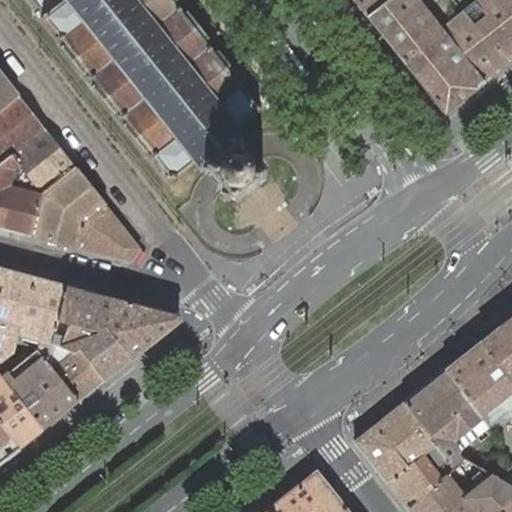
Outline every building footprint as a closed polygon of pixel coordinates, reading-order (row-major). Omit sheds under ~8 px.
[(165,174),(167,178),(170,176),(172,179),(176,176),(174,173),(192,160),(196,165),(202,166),(205,170),(208,168),(209,169),(210,168),(212,170),(213,169),(219,176),(225,184),(224,185),(225,187),(224,188),(225,189),(221,192),(228,202),(234,197),(239,193),(235,188),(245,181),(254,174),(258,178),(262,175),(268,170),(261,161),(256,164),(256,163),(255,164),(253,162),(252,163),(245,154),(240,148),(242,147),(240,145),(240,144),(240,143),(243,141),(240,137),(241,131),(236,125),(254,111),(256,114),(259,111),(257,108),(260,106),(257,103),(254,105),(252,103),(251,104),(241,91),(242,90),(241,88),(243,86),(240,82),(237,84),(233,79),(238,76),(217,50),(212,53),(208,48),(211,46),(208,43),(205,45),(202,40),(206,36),(186,11),(181,15),(177,10),(180,7),(177,4),(174,6),(170,1),(171,0),(31,0),(42,13),(43,15),(40,17),(42,20),(45,18),(58,34),(55,37),(58,40),(61,38),(65,43),(60,46),(80,72),(85,68),(89,73),(86,75),(89,79),(92,77),(96,82),(91,85),(112,111),(116,107),(121,113),(118,114),(120,118),(123,116),(127,121),(122,124),(143,150),(147,147),(151,152),(148,154),(151,157),(154,155),(156,158),(157,157),(167,169),(166,170),(167,172),(165,174)] [(353,0),(365,15),(383,0),(353,0)] [(511,7),(506,0),(383,0),(365,15),(442,112),(482,81),(511,56),(511,7)] [(0,108),(18,95),(6,80),(0,83),(0,108)] [(43,127),(18,95),(0,108),(0,160),(10,154),(43,127)] [(74,166),(43,127),(10,154),(0,160),(0,227),(29,235),(74,166)] [(105,205),(74,166),(29,235),(77,247),(84,222),(105,205)] [(84,222),(77,247),(131,262),(139,249),(105,205),(84,222)] [(0,357),(11,349),(14,337),(16,331),(37,336),(34,346),(41,355),(45,360),(50,342),(56,319),(66,285),(31,276),(0,267),(0,357)] [(178,315),(66,285),(56,319),(96,331),(103,325),(129,359),(179,319),(178,315)] [(511,315),(511,317),(480,341),(511,382),(511,315)] [(77,346),(103,380),(129,359),(103,325),(96,331),(56,319),(50,342),(70,352),(77,346)] [(16,331),(14,337),(34,346),(37,336),(16,331)] [(511,382),(480,341),(444,369),(460,390),(480,416),(493,406),(508,411),(511,407),(511,382)] [(45,360),(51,367),(70,352),(50,342),(45,360)] [(0,375),(6,382),(41,428),(77,400),(51,367),(45,360),(41,355),(34,346),(27,352),(34,360),(11,378),(4,370),(0,372),(0,375)] [(51,367),(77,400),(103,380),(77,346),(70,352),(51,367)] [(27,352),(4,370),(11,378),(34,360),(27,352)] [(444,369),(403,402),(419,424),(435,445),(448,461),(456,454),(459,452),(457,450),(450,440),(480,416),(460,390),(444,369)] [(0,424),(17,447),(41,428),(6,382),(0,375),(0,424)] [(354,440),(406,506),(444,475),(437,473),(422,454),(427,450),(446,474),(447,473),(458,464),(464,459),(456,454),(448,461),(435,445),(419,424),(403,402),(354,440)] [(493,406),(480,416),(488,425),(488,427),(508,411),(493,406)] [(450,440),(457,450),(488,425),(480,416),(450,440)] [(0,460),(17,447),(0,424),(0,460)] [(506,456),(483,470),(494,476),(511,466),(506,456)] [(347,511),(315,471),(264,510),(265,511),(347,511)] [(511,472),(500,479),(511,487),(511,472)] [(444,475),(406,506),(410,511),(448,511),(466,499),(462,494),(447,473),(446,474),(444,475)] [(466,499),(448,511),(492,511),(495,511),(510,499),(511,496),(511,487),(500,479),(494,476),(466,499)] [(492,511),(510,511),(511,511),(511,501),(510,499),(495,511),(492,511)]
